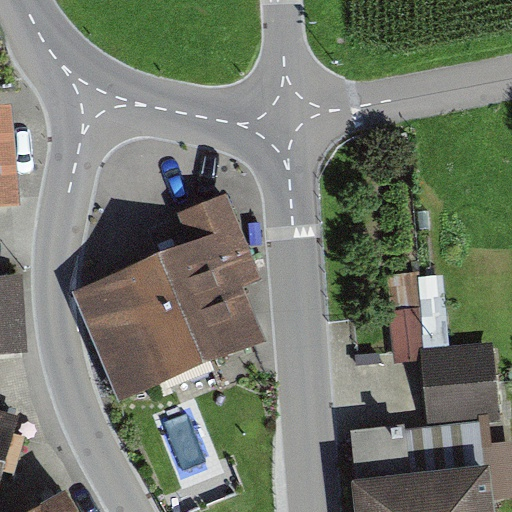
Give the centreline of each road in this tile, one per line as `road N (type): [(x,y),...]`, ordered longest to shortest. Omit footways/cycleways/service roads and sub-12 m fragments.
road 1 (tertiary): [(95,96),(64,218),(57,302),(86,427),(133,511)]
road 2 (residential): [(288,123),(315,511)]
road 3 (residential): [(511,79),(288,123)]
road 4 (residential): [(288,123),(223,122),(95,96)]
road 5 (residential): [(282,0),(288,123)]
road 6 (tertiary): [(23,0),(48,47),(95,96)]
